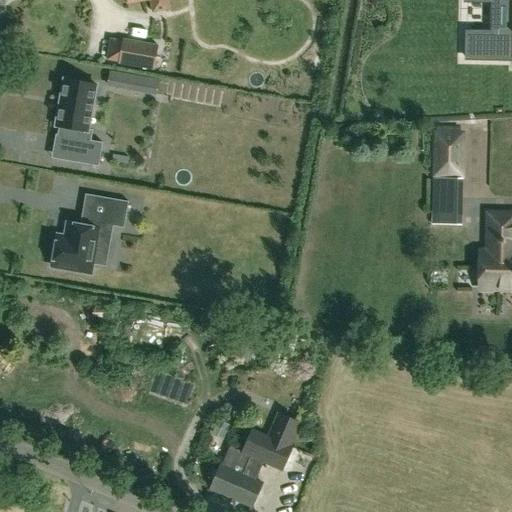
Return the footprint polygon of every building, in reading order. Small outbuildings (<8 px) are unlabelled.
[(511,0),(458,0),(458,14),(511,16),(511,63),(457,63),(456,89),(511,91),(511,0)] [(159,51),(122,45),(118,67),(155,75),(159,51)] [(134,75),(131,89),(155,93),(158,80),(134,75)] [(64,79),(56,126),(72,129),(71,138),(69,137),(65,160),(98,166),(102,143),(91,141),(92,130),(88,129),(96,85),(64,79)] [(433,130),(432,150),(465,151),(465,131),(459,130),(459,127),(436,126),(436,130),(433,130)] [(463,214),(463,179),(439,178),(439,213),(463,214)] [(57,236),(52,266),(90,273),(97,237),(103,238),(106,225),(124,228),(129,202),(108,198),(104,224),(90,221),(88,227),(68,223),(65,237),(57,236)] [(511,214),(488,213),(487,252),(479,252),(478,289),(511,289),(511,214)] [(263,463),(283,472),(294,446),(292,446),(302,423),(277,412),(268,435),(252,428),(241,454),(249,457),(263,463)] [(251,507),(262,483),(221,465),(210,489),(251,507)]
